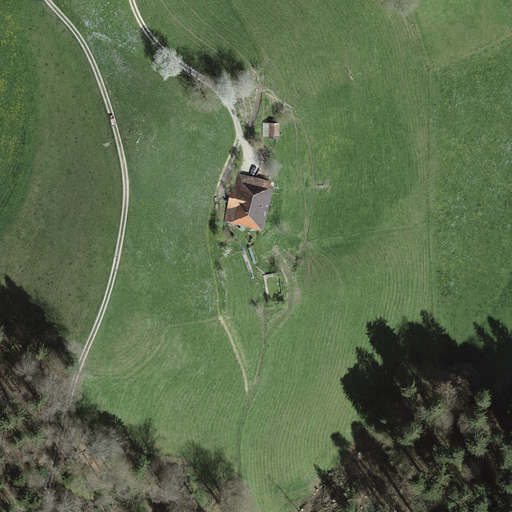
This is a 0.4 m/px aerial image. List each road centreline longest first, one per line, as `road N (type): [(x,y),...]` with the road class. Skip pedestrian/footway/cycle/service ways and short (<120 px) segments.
road 1 (track): [(47,0),(95,68),(126,196),(111,283),(64,411),(41,511)]
road 2 (track): [(250,173),(244,141),(214,89),(143,29),(128,0)]
